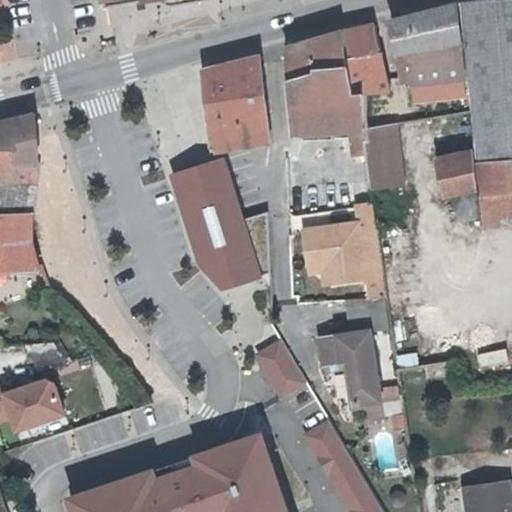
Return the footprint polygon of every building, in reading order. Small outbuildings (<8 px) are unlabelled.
[(511,0),(468,0),(476,90),(477,104),(511,102),(511,0)] [(459,2),(392,19),(402,64),(410,63),(410,86),(468,77),(459,2)] [(390,91),(383,59),(375,59),(370,18),(341,25),(341,28),(350,98),(358,96),(390,91)] [(364,131),(362,122),(358,96),(350,98),(341,28),(287,42),(287,47),(297,130),(324,126),(326,137),(364,131)] [(0,56),(11,54),(6,31),(0,31),(0,56)] [(256,51),(196,65),(207,150),(268,141),(256,51)] [(468,77),(410,86),(413,103),(470,95),(470,91),(468,77)] [(511,102),(477,104),(477,106),(481,149),(481,153),(485,194),(489,236),(505,235),(504,228),(511,227),(511,102)] [(34,182),(35,182),(37,154),(36,128),(36,122),(35,112),(0,119),(0,184),(0,185),(27,182),(34,182)] [(362,122),(364,131),(367,152),(370,168),(372,183),(404,178),(402,165),(395,120),(394,118),(362,122)] [(364,131),(352,133),(356,153),(367,152),(364,131)] [(481,153),(481,149),(436,154),(438,162),(446,197),(485,194),(481,153)] [(222,155),(194,163),(167,172),(196,264),(219,287),(259,275),(222,155)] [(33,210),(35,182),(34,182),(27,182),(0,185),(3,212),(28,210),(33,210)] [(361,223),(362,223),(363,228),(379,226),(375,204),(359,207),(361,223)] [(32,232),(33,210),(28,210),(3,212),(0,212),(0,267),(41,266),(34,248),(34,247),(33,241),(32,232)] [(361,223),(308,232),(313,263),(329,261),(337,266),(339,283),(370,278),(371,281),(386,278),(379,226),(363,228),(362,223),(361,223)] [(329,261),(313,263),(314,271),(329,269),(331,284),(339,283),(337,266),(329,261)] [(386,278),(371,281),(373,298),(389,297),(386,278)] [(207,326),(230,316),(216,286),(194,296),(207,326)] [(398,339),(431,335),(429,320),(411,322),(407,290),(392,292),(398,339)] [(392,315),(389,297),(373,298),(349,299),(351,317),(392,315)] [(394,329),(392,315),(351,317),(353,332),(325,336),(329,360),(342,358),(343,368),(353,367),(359,400),(384,396),(372,330),(394,329)] [(489,338),(466,341),(468,354),(491,352),(489,338)] [(54,340),(22,343),(38,369),(69,360),(54,340)] [(305,382),(281,341),(256,355),(280,396),(305,382)] [(0,422),(13,418),(17,430),(62,414),(50,379),(5,395),(2,387),(0,387),(0,422)] [(381,511),(328,422),(306,435),(351,511),(381,511)] [(153,473),(68,501),(71,511),(282,511),(258,437),(191,459),(194,469),(156,481),(153,473)] [(471,511),(511,511),(511,481),(468,487),(471,511)]
